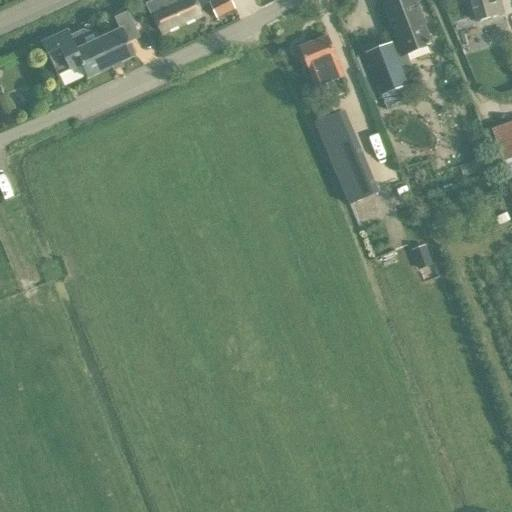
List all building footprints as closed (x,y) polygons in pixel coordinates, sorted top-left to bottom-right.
[(160,33),(201,15),(193,0),(187,0),(181,3),(179,0),(153,0),(145,4),(151,16),(153,16),(160,33)] [(207,0),(215,18),(234,10),(229,0),(207,0)] [(399,46),(402,55),(403,56),(432,45),(415,0),(397,0),(384,5),(399,46)] [(469,0),(475,21),(503,14),(499,0),(458,0),(459,2),(466,0),(469,0)] [(69,37),(67,31),(42,43),(48,57),(60,51),(67,67),(79,61),(88,82),(113,71),(115,74),(125,70),(123,66),(134,61),(133,57),(125,39),(137,34),(127,13),(114,19),(120,31),(98,41),(94,34),(83,31),(69,37)] [(336,60),(327,37),(298,49),(308,72),(315,89),(343,77),(336,60)] [(382,96),(407,86),(392,45),(366,55),(382,96)] [(349,205),(374,195),(340,113),(315,124),(349,205)] [(432,266),(425,245),(410,250),(418,271),(432,266)]
